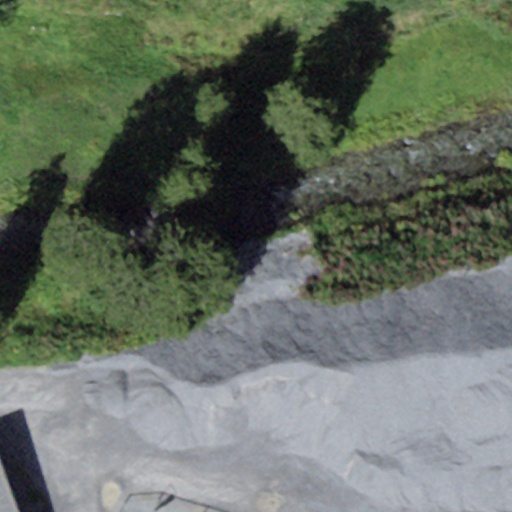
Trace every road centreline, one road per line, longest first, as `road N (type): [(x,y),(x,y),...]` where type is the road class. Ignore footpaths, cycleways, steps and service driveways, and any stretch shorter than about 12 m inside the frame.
road 1 (track): [(53,454),(273,511)]
road 2 (track): [(74,511),(53,454),(0,413)]
